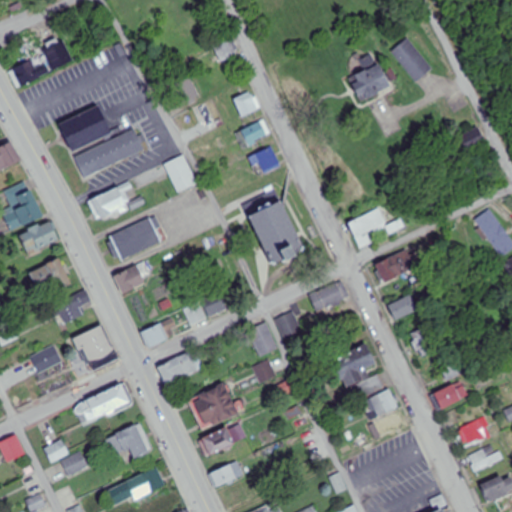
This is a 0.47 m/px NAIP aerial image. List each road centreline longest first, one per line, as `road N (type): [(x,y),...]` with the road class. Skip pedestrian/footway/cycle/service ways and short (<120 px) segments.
road 1 (residential): [(0,430),(511,191)]
road 2 (residential): [(467,511),(228,0)]
road 3 (primary): [(209,511),(0,92)]
road 4 (residential): [(511,164),(430,0)]
